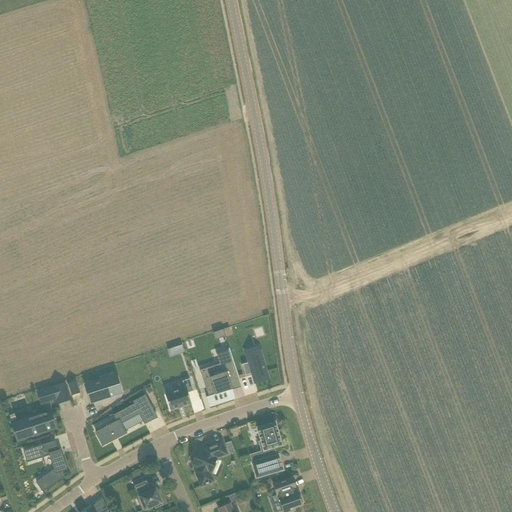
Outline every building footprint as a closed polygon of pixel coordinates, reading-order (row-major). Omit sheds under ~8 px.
[(225,335),(223,329),(214,332),(215,338),(225,335)] [(184,353),(182,345),(175,348),(177,355),(184,353)] [(209,386),(207,386),(210,396),(224,392),(224,391),(233,389),(230,379),(239,376),(231,349),(217,353),(223,372),(206,378),(209,386)] [(127,385),(147,380),(140,356),(111,364),(113,373),(123,371),(127,385)] [(252,374),(255,383),(268,379),(262,357),(248,361),(249,363),(242,365),(245,376),(252,374)] [(76,378),(67,381),(72,396),(81,393),(76,378)] [(115,395),(109,378),(85,386),(91,403),(115,395)] [(191,404),(187,393),(193,391),(189,379),(182,382),(185,388),(165,395),(170,411),(191,404)] [(70,400),(65,384),(53,387),(58,403),(70,400)] [(144,424),(156,417),(145,396),(133,402),(134,404),(113,415),(117,422),(96,433),(102,445),(111,440),(111,439),(116,437),(116,438),(125,433),(121,424),(140,414),(144,424)] [(9,423),(16,443),(56,430),(50,410),(9,423)] [(256,479),(283,471),(279,455),(276,456),(273,448),(282,446),(275,422),(257,428),(261,442),(258,442),(261,450),(263,450),(263,451),(266,451),(268,458),(251,463),(256,479)] [(68,470),(62,454),(61,455),(60,451),(58,451),(57,448),(56,448),(54,442),(55,442),(55,441),(25,450),(27,459),(35,457),(36,460),(50,455),(55,469),(37,481),(38,483),(37,484),(43,492),(62,479),(59,475),(61,474),(59,472),(61,471),(62,472),(68,470)] [(227,454),(222,442),(205,449),(203,454),(197,452),(192,465),(197,467),(195,472),(201,486),(206,484),(206,485),(208,484),(208,483),(213,481),(209,472),(211,473),(216,459),(215,459),(227,454)] [(144,477),(132,483),(136,490),(139,496),(138,496),(145,510),(154,506),(155,508),(161,505),(161,503),(162,502),(156,489),(150,491),(147,485),(148,485),(144,477)] [(298,496),(296,489),(292,478),(273,485),(277,495),(278,495),(283,511),(290,511),(294,511),(293,508),(301,505),(301,503),(302,502),(300,495),(298,496)] [(231,502),(238,499),(235,493),(228,496),(231,502)]
